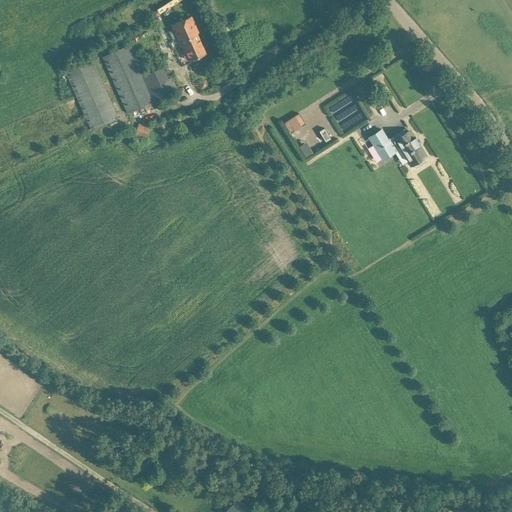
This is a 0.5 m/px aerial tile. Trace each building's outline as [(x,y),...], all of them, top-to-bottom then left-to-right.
[(197,33),(199,32),(191,16),(190,17),(171,25),(182,49),(184,47),(190,60),(206,53),(197,33)] [(156,100),(145,75),(131,44),(102,57),(127,113),(156,100)] [(117,118),(113,109),(92,60),(66,72),(91,130),(117,118)] [(156,100),(177,91),(166,66),(145,75),(156,100)] [(290,116),(295,128),(312,121),(307,109),(290,116)] [(325,128),(333,138),(338,133),(330,124),(325,128)] [(381,129),(369,137),(383,160),(395,152),(395,150),(400,147),(411,165),(413,164),(415,168),(426,162),(423,158),(425,156),(418,146),(420,145),(420,144),(419,145),(415,138),(416,137),(415,137),(413,138),(409,131),(406,133),(404,129),(388,139),(381,129)] [(310,154),(319,147),(313,138),(304,144),(310,154)] [(238,498),(226,511),(225,511),(248,511),(250,510),(238,498)] [(267,498),(262,503),(265,505),(269,509),(272,511),(274,509),(278,504),(273,499),(270,502),(267,498)]
